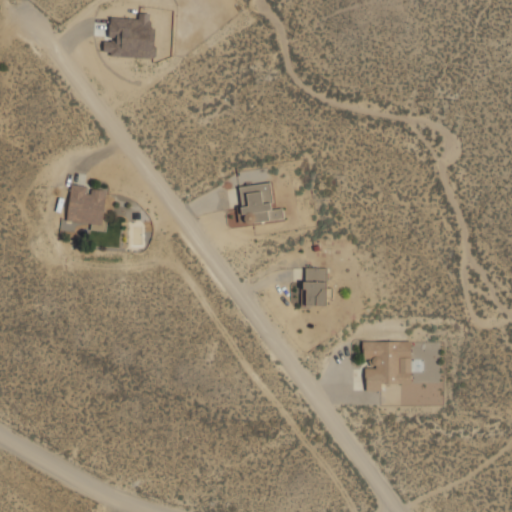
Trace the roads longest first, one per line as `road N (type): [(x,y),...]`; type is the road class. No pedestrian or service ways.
road 1 (residential): [(390,511),(337,428),(28,20)]
road 2 (residential): [(0,432),(163,511)]
